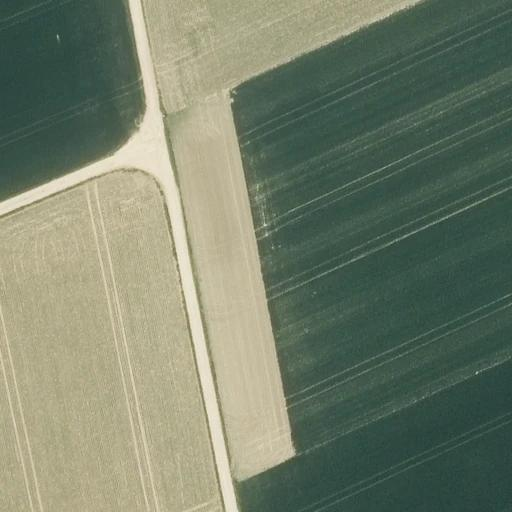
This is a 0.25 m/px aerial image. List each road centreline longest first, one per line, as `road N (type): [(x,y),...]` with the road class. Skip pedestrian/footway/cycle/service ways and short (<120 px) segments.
road 1 (unclassified): [(160,140),(233,511)]
road 2 (unclassified): [(160,140),(0,207)]
road 3 (unclassified): [(133,0),(160,140)]
